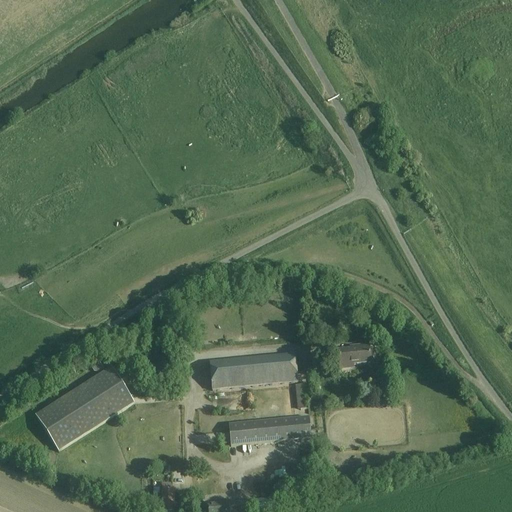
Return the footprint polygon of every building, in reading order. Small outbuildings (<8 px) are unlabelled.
[(354,372),(353,366),(370,364),(369,346),(355,347),(356,350),(338,352),(340,373),(354,372)] [(211,391),(297,382),(294,355),(209,363),(211,391)] [(35,418),(58,453),(134,405),(111,369),(35,418)] [(299,410),(308,410),(306,386),(297,386),(299,410)] [(231,446),(312,438),(309,418),(229,425),(231,446)] [(163,511),(174,511),(173,489),(162,489),(163,511)] [(209,511),(258,511),(281,510),(280,498),(209,504),(209,511)]
